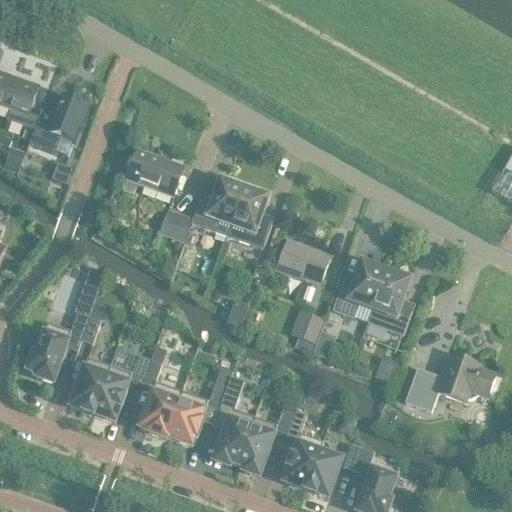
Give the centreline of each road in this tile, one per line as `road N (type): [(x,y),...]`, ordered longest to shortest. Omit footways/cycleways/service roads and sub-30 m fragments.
road 1 (residential): [(511,266),(46,0)]
road 2 (residential): [(0,401),(30,427),(269,511)]
